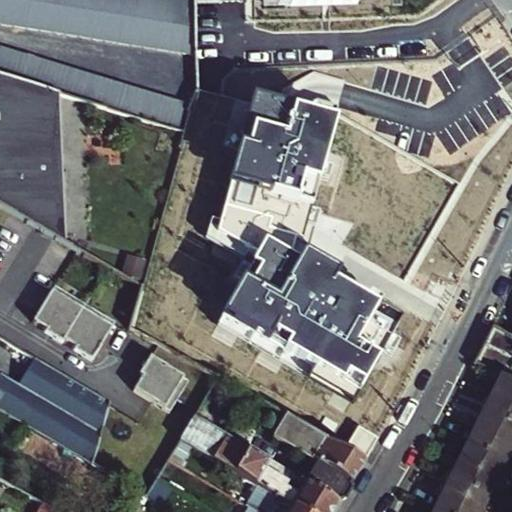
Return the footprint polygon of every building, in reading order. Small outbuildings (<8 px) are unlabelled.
[(0,0),(0,25),(194,57),(194,30),(193,3),(176,0),(0,0)] [(356,0),(260,0),(261,2),(288,2),(288,9),(355,8),(355,0),(356,0)] [(0,77),(111,112),(183,134),(187,119),(189,107),(0,49),(0,77)] [(0,205),(65,246),(111,112),(0,77),(0,205)] [(331,128),(251,106),(214,238),(254,260),(219,322),(355,399),(397,326),(293,266),(331,128)] [(60,343),(74,352),(74,351),(80,355),(78,358),(86,364),(111,326),(53,288),(30,324),(45,333),(52,336),(49,340),(59,346),(60,343)] [(511,339),(490,327),(473,363),(500,377),(504,379),(511,364),(511,339)] [(141,379),(140,378),(131,393),(167,415),(186,384),(147,360),(141,371),(145,373),(141,379)] [(0,412),(27,429),(86,465),(92,468),(108,409),(34,363),(18,389),(0,377),(0,412)] [(482,412),(511,426),(511,382),(504,379),(500,377),(482,412)] [(466,445),(503,463),(511,445),(511,426),(482,412),(466,445)] [(267,466),(194,422),(180,445),(244,482),(256,489),(295,511),(335,511),(364,465),(277,417),(273,424),(280,428),(273,441),(316,467),(304,487),(291,480),(292,477),(269,464),(267,466)] [(51,511),(56,511),(86,465),(27,429),(10,457),(24,464),(8,489),(29,500),(51,511)] [(366,461),(378,442),(358,430),(346,449),(366,461)] [(503,463),(466,445),(450,478),(487,497),(503,463)] [(10,457),(0,472),(0,484),(8,489),(24,464),(10,457)] [(450,478),(433,511),(479,511),(487,497),(450,478)] [(251,499),(256,489),(244,482),(239,492),(251,499)] [(268,511),(295,511),(256,489),(251,499),(250,501),(268,511)] [(51,511),(29,500),(21,511),(51,511)]
